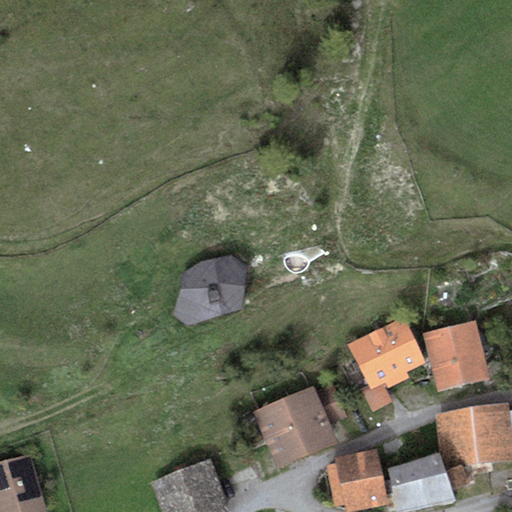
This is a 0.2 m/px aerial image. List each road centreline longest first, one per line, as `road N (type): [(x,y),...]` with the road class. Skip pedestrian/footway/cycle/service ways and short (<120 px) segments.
road 1 (residential): [(313,511),(297,496),(303,484),(383,443),(511,402)]
road 2 (track): [(113,392),(0,434)]
